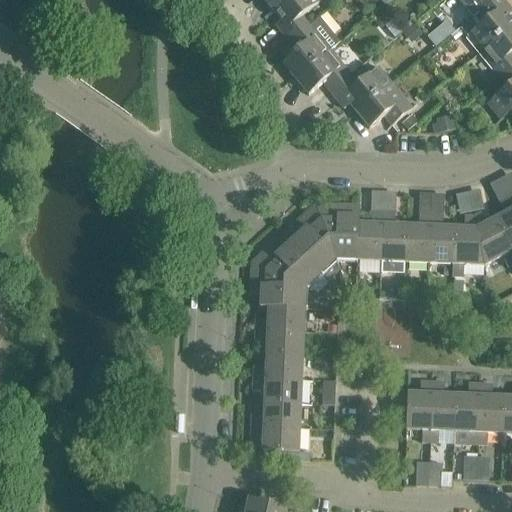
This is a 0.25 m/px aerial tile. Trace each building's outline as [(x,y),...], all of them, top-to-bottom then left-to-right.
[(262,0),(274,14),(290,0),(262,0)] [(321,0),(290,0),(274,14),(281,22),(275,27),(289,43),(310,26),(302,18),(323,1),(321,0)] [(457,0),(473,18),(479,13),(494,0),(457,0)] [(471,19),(460,28),(467,37),(466,38),(479,54),(511,27),(511,22),(508,17),(511,13),(511,11),(502,0),(494,0),(479,13),(486,21),(479,28),(471,19)] [(296,52),(282,64),(295,80),(330,51),(340,43),(319,18),(310,26),(289,43),(296,52)] [(511,27),(479,54),(500,80),(511,69),(511,27)] [(435,48),(442,43),(432,31),(426,36),(435,48)] [(330,93),(351,77),(330,51),(295,80),(308,97),(323,85),(330,93)] [(349,105),(356,114),(391,85),(378,69),(358,85),(351,77),(330,93),(344,110),(349,105)] [(511,69),(500,80),(507,88),(487,105),(501,121),(511,112),(511,69)] [(412,110),(391,85),(356,114),(370,130),(384,118),(392,128),(412,110)] [(452,117),(436,121),(438,135),(443,134),(457,130),(455,121),(454,120),(454,117),(452,117)] [(511,202),(510,199),(500,204),(505,215),(495,220),(511,253),(511,202)] [(337,264),(356,265),(358,230),(358,225),(359,207),(320,205),(311,209),(283,235),(323,277),(337,264)] [(358,225),(358,230),(356,265),(357,265),(357,262),(381,263),(383,214),(371,214),(370,226),(358,225)] [(406,227),(394,227),(395,215),(383,214),(381,263),(380,275),(404,276),(405,264),(406,232),(406,227)] [(473,218),(484,267),(502,258),(508,269),(511,266),(511,253),(495,220),(486,225),(481,214),(473,218)] [(406,227),(406,232),(405,264),(429,265),(431,216),(419,216),(418,228),(406,227)] [(443,217),(431,216),(429,265),(452,266),(452,278),(454,229),(442,229),(443,217)] [(463,266),(484,267),(473,218),(464,218),(464,230),(454,229),(452,278),(463,278),(463,266)] [(268,309),(272,309),(307,310),(308,291),(323,277),(283,235),(255,261),(251,270),(250,296),(260,296),(260,309),(268,309)] [(452,291),(451,303),(459,303),(460,291),(452,291)] [(255,320),(255,332),(304,334),(305,311),(307,311),(307,310),(272,309),(268,309),(267,321),(255,320)] [(266,357),(271,357),(303,358),(304,334),(255,332),(254,344),(266,345),(266,357)] [(303,358),(271,357),(266,357),(265,368),(253,368),(253,380),(302,382),(303,358)] [(264,392),(264,405),(301,406),(302,382),(253,380),(252,392),(264,392)] [(430,445),(432,384),(420,383),(420,395),(407,395),(406,432),(422,432),(422,445),(430,445)] [(444,384),(432,384),(430,445),(439,445),(439,433),(455,434),(456,397),(444,396),(444,384)] [(455,446),(470,446),(478,447),(480,386),(468,385),(467,397),(456,397),(455,434),(455,446)] [(492,386),(480,386),(478,447),(486,447),(487,435),(503,436),(504,399),(492,398),(492,386)] [(323,395),(323,407),(335,407),(335,395),(323,395)] [(511,399),(504,399),(503,436),(511,436),(511,399)] [(300,430),(301,406),(264,405),(263,417),(251,416),(251,428),(300,430)] [(251,428),(250,440),(262,440),(262,453),(267,453),(287,454),(286,462),(309,463),(310,455),(299,454),(300,430),(251,428)] [(462,480),(487,481),(488,457),(462,456),(462,480)] [(414,486),(440,486),(439,464),(414,464),(414,486)] [(289,511),(290,510),(258,503),(248,500),(246,510),(240,509),(238,511),(289,511)]
